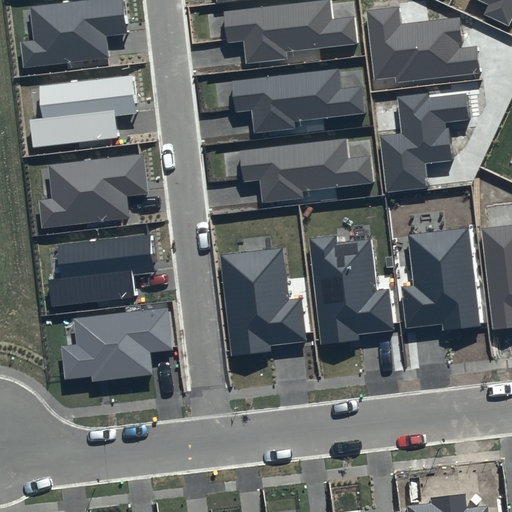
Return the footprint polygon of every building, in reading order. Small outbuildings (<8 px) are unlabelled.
[(127,35),(123,0),(89,0),(31,7),(35,41),(22,42),(25,67),(110,57),(108,37),(127,35)] [(330,0),(318,0),(224,10),(228,42),(244,40),(246,63),(287,59),(286,51),(358,43),(355,16),(332,19),(330,0)] [(511,0),(477,0),(489,5),(484,15),(509,26),(511,19),(511,0)] [(399,6),(366,10),(373,80),(396,78),(396,83),(480,75),(477,47),(462,49),(459,17),(400,23),(399,6)] [(338,69),(232,80),(235,112),(251,111),(254,134),(294,129),(293,121),(365,114),(362,87),(340,89),(338,69)] [(136,114),(132,75),(40,86),(44,118),(30,120),(33,148),(118,138),(116,116),(136,114)] [(428,94),(397,97),(401,133),(379,135),(385,193),(428,188),(426,164),(453,162),(449,127),(446,127),(446,122),(469,120),(467,94),(429,97),(428,94)] [(346,138),(240,149),(243,181),(259,179),(261,202),(302,198),(301,190),(373,182),(370,155),(348,157),(346,138)] [(148,194),(143,154),(49,165),(53,199),(38,201),(41,229),(130,219),(128,197),(148,194)] [(511,225),(481,228),(492,331),(511,328),(511,225)] [(480,326),(468,227),(408,234),(414,286),(401,287),(406,328),(441,324),(442,330),(480,326)] [(156,271),(151,233),(58,244),(62,278),(49,280),(52,307),(135,296),(132,274),(156,271)] [(336,236),(309,238),(320,344),(360,340),(359,334),(393,331),(389,289),(376,290),(371,239),(337,243),(336,236)] [(289,300),(283,247),(220,254),(231,356),(271,352),(270,345),(306,341),(301,298),(289,300)] [(168,309),(74,319),(77,345),(61,346),(64,379),(91,376),(92,382),(153,375),(151,353),(172,350),(168,309)] [(466,508),(465,494),(431,498),(431,504),(407,506),(407,511),(487,511),(487,506),(466,508)]
